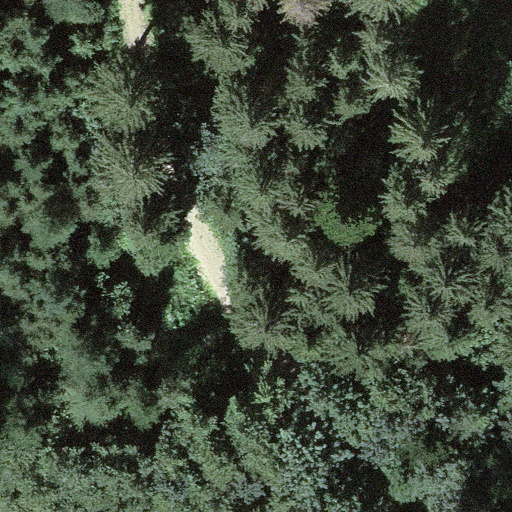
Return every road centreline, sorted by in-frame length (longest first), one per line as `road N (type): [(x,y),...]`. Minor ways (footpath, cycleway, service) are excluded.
road 1 (track): [(235,315),(173,195),(140,0)]
road 2 (track): [(375,511),(235,315)]
